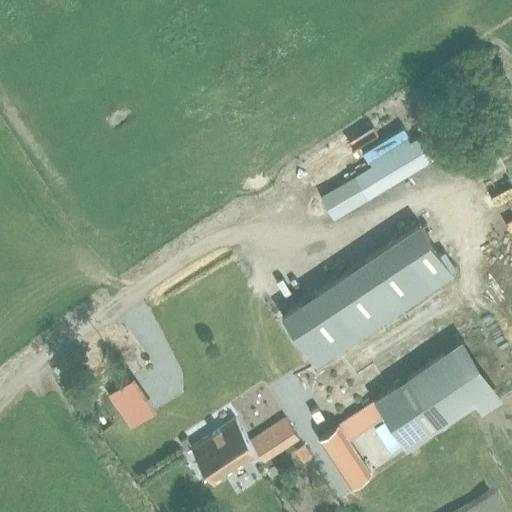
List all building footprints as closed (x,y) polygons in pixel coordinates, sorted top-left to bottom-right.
[(511,43),(415,107),(447,156),(459,173),(511,138),(511,43)] [(318,365),(455,274),(421,223),(284,314),(318,365)] [(440,354),(373,399),(407,448),(473,403),(440,354)] [(369,402),(341,423),(349,438),(379,417),(369,402)] [(237,418),(193,445),(215,480),(260,452),(264,458),(298,436),(287,418),(251,441),(237,418)] [(371,472),(339,425),(320,438),(352,485),(371,472)] [(303,444),(296,449),(303,461),(311,456),(303,444)] [(507,511),(497,495),(470,511),(507,511)]
